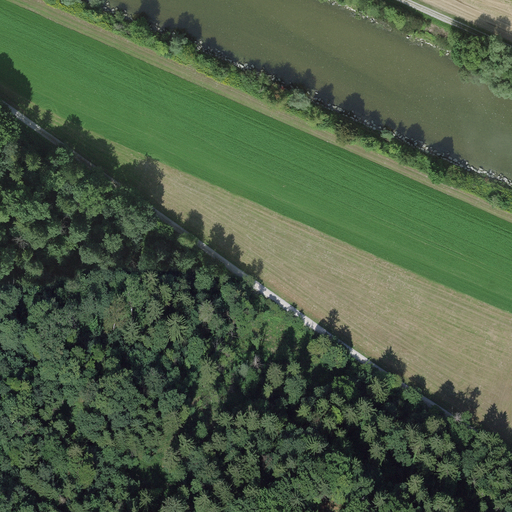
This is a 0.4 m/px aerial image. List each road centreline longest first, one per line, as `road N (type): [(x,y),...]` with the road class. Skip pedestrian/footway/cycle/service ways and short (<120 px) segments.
road 1 (track): [(0,101),(511,455)]
road 2 (track): [(402,0),(511,49)]
